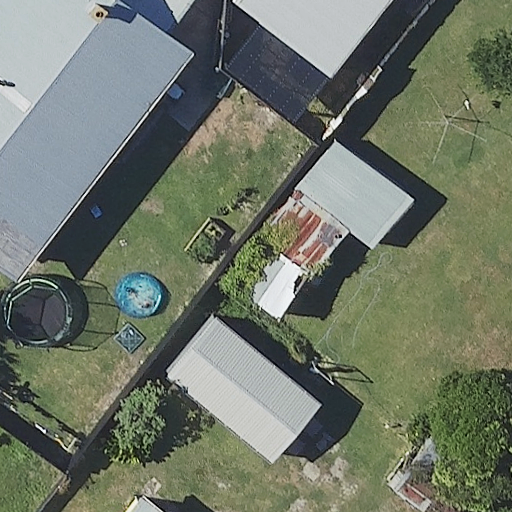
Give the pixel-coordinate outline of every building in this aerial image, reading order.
[(144,0),(0,0),(0,234),(155,30),(134,14),(144,0)] [(316,0),(230,0),(204,32),(254,74),(316,0)] [(305,120),(263,180),(356,245),(398,186),(305,120)] [(312,230),(264,188),(199,263),(247,305),(312,230)] [(295,387),(182,296),(133,358),(246,448),(295,387)] [(158,511),(107,467),(68,511),(158,511)]
